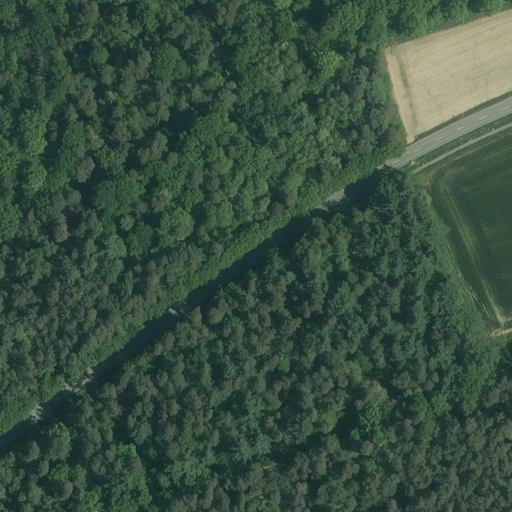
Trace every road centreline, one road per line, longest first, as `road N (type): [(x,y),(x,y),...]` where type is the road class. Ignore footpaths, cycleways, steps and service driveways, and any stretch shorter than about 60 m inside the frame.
road 1 (tertiary): [(0,438),(343,191),(511,105)]
road 2 (track): [(511,378),(120,511)]
